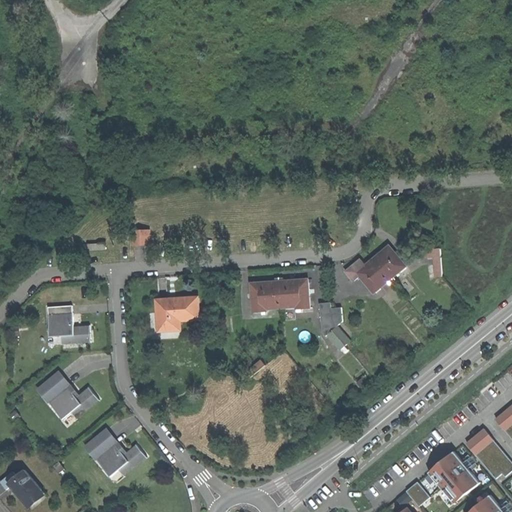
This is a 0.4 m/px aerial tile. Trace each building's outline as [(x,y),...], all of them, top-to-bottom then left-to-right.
[(132,229),(133,244),(150,244),(149,229),(132,229)] [(383,252),(375,258),(392,279),(408,265),(391,245),(383,252)] [(438,277),(445,276),(443,256),(437,257),(438,277)] [(376,292),(392,279),(375,258),(368,264),(363,258),(358,263),(349,271),(356,280),(362,275),(376,292)] [(293,279),(282,280),(283,306),(299,305),(299,308),(312,307),(310,278),(293,279)] [(266,281),(253,282),(255,311),(269,309),(269,307),(283,306),(282,280),(266,281)] [(184,319),(203,317),(202,295),(180,296),(159,298),(162,329),(184,328),(184,319)] [(333,300),(322,301),(324,331),(327,334),(329,332),(343,348),(352,340),(339,325),(345,320),(344,305),(334,306),(333,300)] [(62,343),(92,340),(92,334),(91,325),(75,326),(73,305),(53,306),(53,314),(49,314),(51,332),(61,331),(62,336),(62,343)] [(264,359),(247,371),(252,377),(268,364),(264,359)] [(60,372),(40,389),(61,416),(70,409),(73,412),(77,418),(100,399),(95,392),(90,386),(78,397),(69,387),(70,384),(67,379),(60,372)] [(511,406),(497,419),(511,437),(511,406)] [(64,419),(73,412),(70,409),(61,416),(64,419)] [(110,473),(118,466),(121,469),(125,475),(148,456),(142,449),(138,444),(125,454),(117,444),(116,441),(115,437),(108,429),(87,446),(110,473)] [(511,472),(511,460),(485,429),(467,443),(497,479),(503,474),(506,477),(511,472)] [(455,451),(429,473),(456,504),(455,502),(466,493),(467,494),(481,483),(472,471),(470,469),(468,466),(465,463),(463,460),(455,451)] [(469,455),(463,460),(465,463),(471,457),(469,455)] [(476,463),(470,469),(472,471),(478,466),(476,463)] [(112,476),(121,469),(118,466),(110,473),(112,476)] [(35,493),(42,488),(26,469),(19,476),(15,471),(2,482),(8,489),(13,485),(15,483),(18,487),(16,489),(19,493),(29,505),(38,497),(35,493)] [(407,491),(420,507),(431,497),(418,482),(407,491)] [(505,511),(503,509),(501,506),(492,495),(477,507),(478,508),(473,511),(505,511)] [(501,506),(503,509),(510,503),(508,500),(501,506)]
